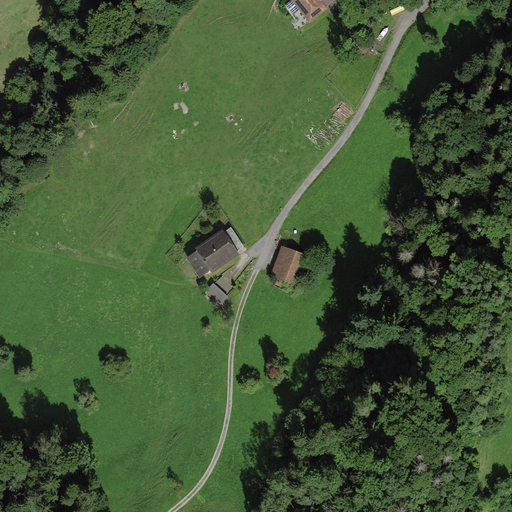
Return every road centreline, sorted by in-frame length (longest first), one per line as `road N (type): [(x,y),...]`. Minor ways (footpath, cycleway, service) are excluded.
road 1 (track): [(172,511),(219,460),(232,350),(275,234)]
road 2 (unclassified): [(275,234),(368,105),(402,29),(429,0)]
